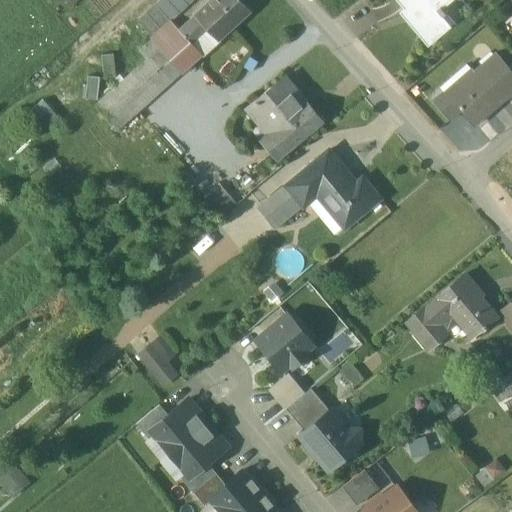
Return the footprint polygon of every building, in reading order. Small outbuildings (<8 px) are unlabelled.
[(157,0),(138,17),(151,31),(187,0),(157,0)] [(237,0),(213,0),(198,14),(209,27),(219,38),(248,11),(237,0)] [(392,0),(403,12),(399,15),(426,46),(443,32),(451,25),(439,11),(450,0),(392,0)] [(198,14),(179,30),(190,43),(209,27),(198,14)] [(159,48),(96,104),(118,128),(180,72),(159,48)] [(446,90),(449,93),(462,108),(477,125),(511,94),(511,75),(493,54),(473,72),(467,65),(443,86),(446,90)] [(296,92),(284,77),(259,97),(259,98),(281,125),(268,135),(260,142),(274,159),(316,124),(293,95),(296,92)] [(446,90),(433,101),(449,119),(462,108),(449,93),(446,90)] [(281,125),(259,98),(259,97),(246,108),(268,135),(281,125)] [(48,102),(27,120),(36,131),(57,113),(48,102)] [(329,150),(285,185),(301,205),(303,206),(321,191),(349,224),(380,199),(362,178),(356,183),(329,150)] [(285,185),(259,208),(275,227),(301,205),(285,185)] [(237,206),(221,187),(203,203),(219,221),(237,206)] [(496,317),(471,287),(474,285),(464,273),(436,296),(437,297),(424,308),(423,307),(406,322),(428,348),(445,333),(444,332),(458,321),(471,336),(481,328),(482,329),(496,317)] [(511,301),(500,312),(511,326),(511,301)] [(287,315),(257,341),(282,371),(289,365),(292,368),(308,355),(305,351),(312,345),(287,315)] [(159,337),(138,354),(163,386),(176,375),(166,363),(174,356),(159,337)] [(346,361),(337,369),(352,387),(362,379),(346,361)] [(511,370),(490,387),(500,401),(511,392),(511,370)] [(285,408),(304,393),(287,374),(268,390),(285,409),(285,408)] [(329,410),(310,387),(304,393),(285,408),(304,431),(329,410)] [(168,415),(151,429),(154,433),(170,453),(207,422),(188,399),(168,415)] [(443,411),(451,422),(463,413),(455,402),(443,411)] [(159,404),(136,423),(148,438),(154,433),(151,429),(168,415),(159,404)] [(348,429),(331,409),(304,431),(299,436),(328,470),(345,456),(357,456),(358,445),(360,443),(358,441),(359,430),(348,429)] [(207,422),(170,453),(186,472),(190,476),(207,462),(227,446),(207,422)] [(413,446),(413,450),(425,450),(425,438),(409,437),(409,446),(413,446)] [(473,475),(483,487),(505,470),(496,458),(473,475)] [(207,462),(190,476),(186,472),(180,477),(193,492),(216,473),(207,462)] [(14,467),(0,478),(0,482),(13,497),(29,484),(14,467)] [(366,467),(343,485),(358,504),(381,485),(366,467)] [(211,499),(222,511),(237,511),(261,493),(242,470),(225,484),(210,497),(211,499)] [(216,473),(193,492),(204,506),(211,499),(210,497),(225,484),(216,473)] [(396,488),(364,511),(407,511),(405,509),(410,506),(396,488)] [(276,511),(261,493),(237,511),(276,511)]
